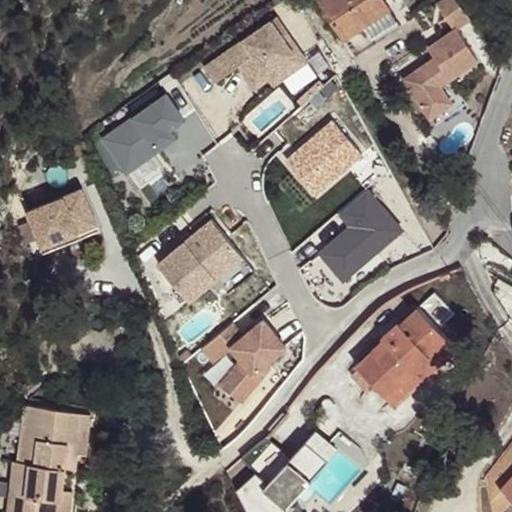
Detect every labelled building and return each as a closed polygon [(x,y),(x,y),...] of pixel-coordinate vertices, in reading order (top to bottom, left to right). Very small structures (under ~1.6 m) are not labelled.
[(364,25),(389,9),(383,0),(321,0),(345,37),(364,25)] [(452,26),(466,21),(458,0),(442,0),(452,26)] [(371,37),(397,21),(389,9),(364,25),(371,37)] [(278,10),(199,58),(212,80),(239,64),(257,93),(309,61),(278,10)] [(456,25),(427,45),(433,54),(401,75),(430,118),(456,101),(444,84),(480,60),(456,25)] [(166,86),(95,135),(122,173),(178,135),(170,123),(185,113),(166,86)] [(331,115),(283,157),(315,194),(363,152),(331,115)] [(19,208),(37,250),(98,224),(80,183),(19,208)] [(317,244),(340,277),(406,231),(373,183),(338,207),(349,222),(317,244)] [(208,214),(151,259),(185,301),(241,256),(208,214)] [(417,369),(432,356),(434,358),(453,342),(418,305),(400,322),(399,320),(383,336),(384,337),(357,364),(360,367),(374,383),(393,404),(421,377),(423,376),(417,369)] [(273,362),(269,359),(285,336),(253,314),(244,327),(228,315),(202,351),(214,359),(201,377),(242,406),(273,362)] [(423,380),(458,349),(453,342),(434,358),(432,356),(417,369),(423,376),(421,377),(423,380)] [(374,383),(360,367),(352,374),(367,390),(374,383)] [(92,469),(99,406),(27,399),(26,404),(82,410),(76,467),(81,468),(92,469)] [(76,467),(82,410),(26,404),(20,461),(66,466),(76,467)] [(282,511),(337,450),(315,432),(292,458),(268,485),(255,472),(249,480),(251,485),(237,492),(246,509),(246,511),(282,511)] [(255,472),(268,485),(292,458),(267,436),(260,443),(256,446),(242,458),(255,472)] [(511,441),(486,475),(493,511),(501,511),(511,500),(511,441)] [(60,511),(66,466),(20,461),(15,460),(9,511),(60,511)] [(76,511),(81,468),(76,467),(66,466),(60,511),(76,511)] [(0,496),(10,497),(10,480),(0,480),(0,496)]
